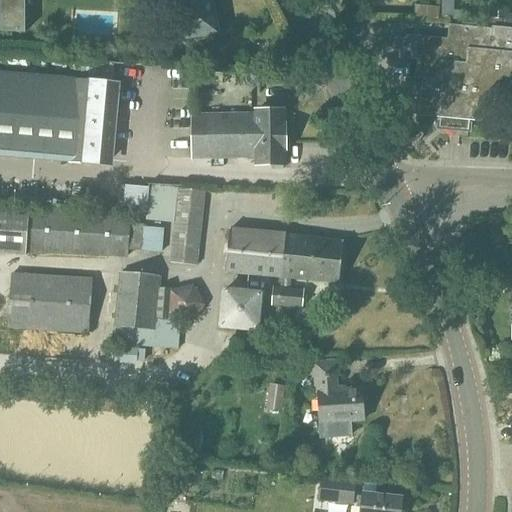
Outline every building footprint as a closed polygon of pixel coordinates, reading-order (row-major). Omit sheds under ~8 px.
[(0,0),(0,32),(24,33),(24,0),(0,0)] [(157,0),(159,6),(164,5),(183,2),(188,37),(215,32),(210,0),(157,0)] [(453,0),(441,0),(441,17),(462,18),(462,11),(454,11),(453,0)] [(440,19),(441,8),(413,5),(412,17),(440,19)] [(498,9),(489,9),(489,20),(498,20),(498,9)] [(489,28),(446,24),(445,37),(404,33),(404,38),(391,37),(390,50),(416,52),(413,78),(421,79),(421,78),(437,79),(439,59),(466,62),(468,46),(511,50),(511,28),(489,26),(489,28)] [(511,88),(511,50),(468,46),(466,62),(439,59),(437,79),(421,78),(421,79),(419,100),(419,107),(418,116),(499,124),(502,88),(511,88)] [(0,153),(110,163),(116,88),(0,77),(0,153)] [(284,126),(284,110),(256,111),(256,114),(192,116),(193,160),(256,158),(256,166),(271,165),(271,170),(282,169),(282,165),(285,164),(284,149),(286,149),(285,126),(284,126)] [(197,266),(205,192),(179,189),(179,186),(149,184),(145,221),(175,223),(170,263),(197,266)] [(144,210),(146,187),(129,185),(127,208),(144,210)] [(26,248),(27,248),(127,255),(129,219),(29,211),(29,210),(0,208),(0,252),(26,254),(26,248)] [(160,254),(162,229),(143,227),(140,252),(160,254)] [(226,257),(225,273),(281,279),(280,290),(279,290),(275,289),(274,305),(277,305),(301,307),(304,307),(306,292),(302,292),(290,291),(291,280),(301,281),(338,285),(341,257),(342,241),(229,229),(226,257)] [(206,305),(195,285),(172,289),(160,288),(161,278),(120,274),(113,344),(114,344),(137,346),(154,348),(178,350),(181,319),(192,324),(206,305)] [(89,334),(92,281),(11,276),(7,328),(89,334)] [(260,294),(225,290),(222,326),(257,329),(260,294)] [(145,350),(113,348),(112,362),(136,364),(136,362),(144,362),(145,350)] [(336,361),(310,363),(311,377),(317,376),(318,393),(316,393),(318,416),(319,427),(320,438),(352,435),(351,420),(363,419),(360,390),(338,392),(336,361)] [(23,399),(24,384),(11,383),(9,398),(23,399)] [(353,507),(356,485),(321,480),(319,503),(353,507)] [(401,511),(403,501),(362,496),(359,511),(401,511)]
